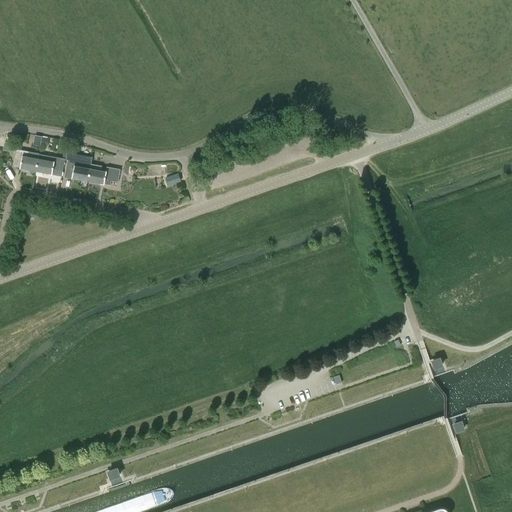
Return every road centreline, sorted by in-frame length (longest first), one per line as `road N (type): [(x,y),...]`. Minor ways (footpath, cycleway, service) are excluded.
road 1 (unclassified): [(0,131),(41,131),(160,157),(287,108),(390,143)]
road 2 (track): [(0,504),(263,414),(269,390)]
road 3 (residential): [(0,254),(12,193),(165,221)]
road 4 (tertiary): [(165,221),(356,155)]
road 5 (unclassified): [(356,155),(415,328)]
road 6 (tertiary): [(0,278),(165,221)]
road 7 (tertiary): [(390,143),(511,91)]
